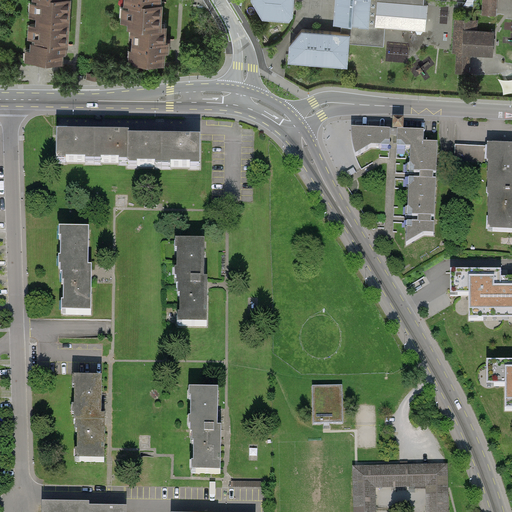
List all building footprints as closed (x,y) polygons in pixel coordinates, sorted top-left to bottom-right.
[(32,41),(31,59),(64,61),(65,50),(65,44),(66,44),(68,0),(36,0),(35,41),(32,41)] [(130,0),(130,25),(135,25),(133,60),(163,61),(163,47),(164,26),(160,26),(161,1),(158,1),(157,0),(130,0)] [(291,0),(250,0),(262,17),(291,19),(291,0)] [(341,22),(340,32),(300,29),(288,43),(287,61),(346,66),(348,42),(383,45),(384,28),(426,31),(428,0),(333,0),(332,22),(341,22)] [(482,0),(482,13),(495,13),(495,0),(482,0)] [(477,21),(454,19),(452,53),(455,53),(454,70),(468,70),(469,54),(492,55),(493,31),(477,30),(477,21)] [(393,131),(403,131),(404,121),(394,120),(393,131)] [(391,131),(352,130),(352,143),(353,150),(356,158),(372,148),(382,148),(386,144),(390,144),(391,131)] [(425,133),(397,132),(397,145),(402,145),(406,149),(410,150),(410,166),(414,170),(414,175),(420,175),(434,176),(437,176),(438,160),(438,145),(424,144),(425,133)] [(92,135),(58,135),(57,163),(129,164),(129,169),(200,170),(201,141),(168,140),(129,140),(129,136),(92,135)] [(455,146),(455,161),(489,162),(489,147),(455,146)] [(489,162),(486,231),(511,232),(511,148),(489,147),(489,162)] [(412,218),(418,219),(417,223),(412,223),(411,229),(407,229),(406,246),(424,236),(434,236),(435,224),(432,224),(432,219),(435,219),(437,181),(434,180),(434,176),(420,175),(419,180),(413,180),(413,185),(409,189),(408,209),(412,214),(412,218)] [(89,271),(90,233),(60,233),(60,271),(63,271),(62,316),(93,317),(93,271),(89,271)] [(204,282),(205,244),(175,244),(175,282),(178,282),(177,327),(208,328),(208,282),(204,282)] [(500,281),(500,273),(451,273),(451,298),(470,298),(470,321),(511,320),(511,280),(505,280),(500,281)] [(511,362),(487,362),(487,387),(506,387),(506,411),(511,410),(511,362)] [(101,417),(101,379),(72,379),(71,417),(74,417),(74,462),(104,463),(105,417),(101,417)] [(341,387),(311,388),(311,425),(342,424),(341,387)] [(218,429),(218,391),(189,391),(188,429),(192,429),(191,475),(221,475),(222,429),(218,429)] [(351,469),(352,511),(375,511),(375,490),(428,489),(428,511),(447,511),(446,467),(351,469)]
